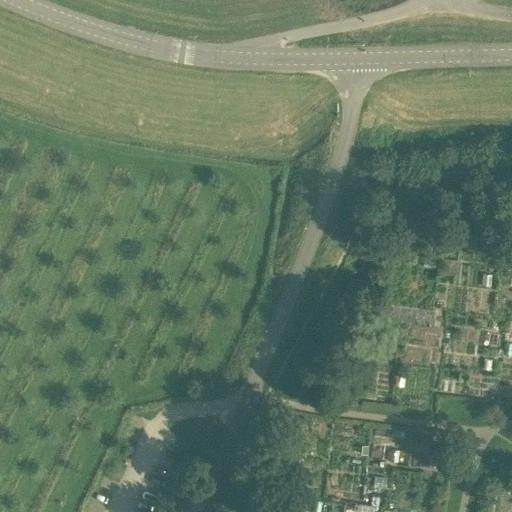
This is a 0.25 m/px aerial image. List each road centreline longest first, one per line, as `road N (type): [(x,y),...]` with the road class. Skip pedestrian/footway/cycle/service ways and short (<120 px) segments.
road 1 (unclassified): [(192,511),(321,209),(349,111),(347,59)]
road 2 (tertiary): [(13,0),(145,47),(226,58)]
road 3 (unclassified): [(435,0),(226,58)]
road 4 (tertiary): [(511,54),(347,59)]
road 5 (tertiary): [(347,59),(226,58)]
